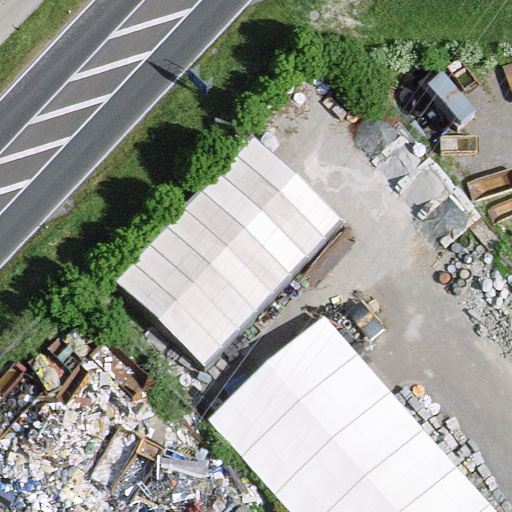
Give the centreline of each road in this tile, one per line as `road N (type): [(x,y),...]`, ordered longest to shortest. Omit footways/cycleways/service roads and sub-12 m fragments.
road 1 (unknown): [(323,511),(248,417),(243,387),(252,359),(349,261),(365,221),(350,186),(275,101)]
road 2 (primary): [(0,185),(173,0)]
